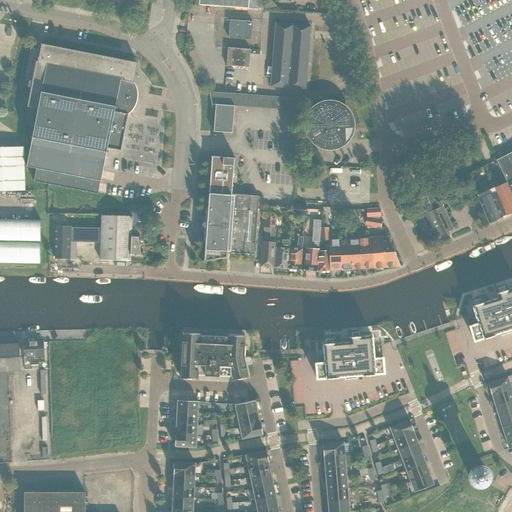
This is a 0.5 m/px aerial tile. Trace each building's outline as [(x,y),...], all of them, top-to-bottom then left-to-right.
[(259,8),(255,0),(199,0),(200,4),(247,7),(259,8)] [(271,10),(277,7),(271,0),(263,3),(266,9),(270,8),(271,10)] [(251,40),(252,22),(230,20),(228,38),(251,40)] [(305,89),(310,26),(276,23),(271,86),(305,89)] [(28,107),(24,126),(34,128),(26,166),(36,168),(33,181),(97,193),(100,181),(101,181),(107,148),(120,151),(128,114),(129,113),(129,112),(131,111),(133,109),(134,107),(135,104),(136,102),(137,99),(137,97),(137,95),(137,92),(136,90),(136,87),(135,85),(134,83),(132,80),(135,64),(43,46),(42,50),(30,48),(24,80),(32,81),(27,107),(28,107)] [(248,67),(250,49),(228,48),(226,66),(248,67)] [(232,133),(235,93),(209,91),(212,111),(215,112),(213,132),(232,133)] [(346,141),(347,140),(345,129),(352,128),(352,126),(352,124),(352,122),(352,120),(351,118),(350,116),(350,115),(349,113),(347,111),(346,110),(345,108),(343,107),(342,106),(340,105),(338,104),(336,103),(334,103),(332,102),(330,102),(328,102),(326,102),(324,103),(322,103),(320,104),(319,105),(317,106),(315,107),(314,108),(312,110),(311,111),(310,113),(309,114),(308,116),(307,118),(307,120),(306,122),(306,124),(306,126),(306,128),(307,130),(307,132),(308,134),(309,136),(310,137),(311,139),(312,141),(313,142),(315,143),(316,145),(318,146),(320,146),(322,147),(324,148),(326,148),(328,148),(330,148),(332,148),(334,148),(336,148),(337,147),(339,146),(341,145),(343,144),(344,143),(346,141)] [(0,191),(24,191),(23,147),(0,147),(0,191)] [(507,154),(495,160),(503,176),(508,186),(511,184),(511,166),(507,155),(507,154)] [(235,159),(235,158),(211,156),(211,157),(207,222),(204,222),(204,228),(206,228),(204,261),(203,261),(203,262),(227,258),(227,251),(230,251),(230,253),(254,255),(259,196),(234,194),(234,195),(231,195),(234,159),(235,159)] [(506,215),(511,212),(511,195),(508,186),(503,176),(495,160),(484,166),(493,188),(506,215)] [(312,174),(313,164),(305,164),(304,174),(312,174)] [(489,223),(506,215),(493,188),(477,195),(485,214),(489,223)] [(430,191),(414,199),(419,210),(422,209),(424,215),(436,209),(433,203),(436,202),(430,191)] [(305,214),(305,205),(293,204),(292,213),(305,214)] [(427,241),(453,229),(443,206),(436,209),(424,215),(417,218),(427,241)] [(139,215),(139,207),(132,207),(132,217),(131,256),(142,257),(143,257),(140,235),(138,235),(139,227),(138,227),(138,215),(139,215)] [(380,208),(366,209),(366,217),(380,219),(380,216),(380,208)] [(342,210),(334,210),(334,222),(342,221),(342,210)] [(101,242),(101,260),(130,261),(131,256),(132,217),(102,215),(101,228),(101,231),(101,242)] [(263,227),(276,228),(276,227),(274,227),(275,217),(264,216),(263,227)] [(0,262),(40,263),(40,220),(0,218),(0,262)] [(380,227),(381,220),(367,218),(365,225),(380,227)] [(306,248),(304,270),(317,271),(319,251),(320,230),(321,221),(314,220),(312,241),(314,241),(314,248),(306,248)] [(55,226),(54,259),(55,259),(55,256),(70,256),(70,241),(101,242),(101,231),(101,228),(71,227),(71,226),(71,227),(56,227),(56,226),(55,226)] [(275,237),(276,228),(263,227),(263,231),(270,232),(270,237),(275,237)] [(368,238),(369,237),(368,231),(365,231),(365,238),(358,238),(360,269),(369,268),(368,238)] [(378,237),(380,268),(399,266),(399,267),(400,266),(387,236),(378,237)] [(300,270),(303,237),(299,237),(296,248),(289,248),(288,269),(300,270)] [(369,268),(380,268),(378,237),(369,237),(368,238),(369,268)] [(273,267),(275,242),(266,242),(266,239),(262,238),(260,266),(273,267)] [(350,269),(360,269),(358,238),(348,239),(350,269)] [(287,269),(289,240),(282,239),(281,247),(276,247),(275,268),(287,269)] [(330,270),(339,270),(337,239),(328,240),(328,245),(330,270)] [(339,270),(350,269),(348,239),(337,239),(339,270)] [(317,271),(330,270),(328,245),(324,245),(324,250),(319,251),(317,271)] [(511,287),(496,293),(498,297),(472,305),(478,323),(469,326),(473,340),(482,337),(483,339),(495,336),(494,335),(500,333),(501,336),(511,332),(511,329),(511,287)] [(228,336),(199,335),(199,333),(183,333),(181,378),(197,379),(197,375),(231,376),(232,380),(247,377),(243,356),(244,335),(228,335),(228,336)] [(374,358),(372,335),(349,337),(349,342),(323,344),(324,362),(315,363),(317,379),(325,378),(326,379),(338,378),(338,377),(344,376),(344,380),(357,379),(356,375),(363,375),(363,376),(375,375),(375,374),(384,373),(382,358),(374,358)] [(44,362),(43,341),(22,343),(24,363),(26,363),(25,356),(29,356),(30,365),(39,365),(39,362),(44,362)] [(0,371),(20,370),(18,343),(0,344),(0,371)] [(456,360),(458,371),(468,369),(465,358),(456,360)] [(407,374),(412,391),(423,387),(418,371),(407,374)] [(511,388),(507,377),(487,383),(491,394),(511,388)] [(386,388),(389,397),(396,394),(393,386),(386,388)] [(511,399),(511,391),(511,388),(491,394),(495,405),(511,399)] [(38,399),(39,410),(49,410),(49,415),(42,415),(43,438),(52,437),(51,398),(38,399)] [(511,411),(511,399),(495,405),(498,416),(511,411)] [(177,412),(197,412),(198,401),(177,400),(177,412)] [(257,412),(255,400),(235,404),(228,404),(229,411),(236,409),(237,416),(257,412)] [(511,423),(511,411),(498,416),(502,427),(511,423)] [(197,424),(197,412),(177,412),(176,423),(197,424)] [(239,427),(260,423),(260,422),(257,412),(237,416),(239,427)] [(394,438),(414,431),(409,420),(389,427),(394,438)] [(196,435),(197,424),(176,423),(176,434),(178,435),(196,435)] [(260,423),(239,427),(242,439),(263,434),(260,423)] [(511,435),(511,423),(502,427),(505,438),(511,435)] [(398,449),(417,442),(413,431),(414,431),(394,438),(398,449)] [(178,435),(176,434),(175,434),(174,446),(196,447),(196,435),(178,435)] [(323,456),(344,454),(343,442),(322,444),(323,456)] [(402,460),(421,452),(417,442),(398,449),(402,460)] [(248,466),(269,462),(266,450),(245,455),(248,466)] [(406,470),(425,463),(421,452),(402,460),(406,470)] [(325,467),(345,465),(344,454),(323,456),(324,456),(325,467)] [(173,474),(194,475),(195,463),(174,462),(173,474)] [(250,478),(270,473),(268,463),(269,462),(248,466),(250,478)] [(410,481),(429,473),(425,463),(406,470),(410,481)] [(326,478),(346,477),(345,465),(325,467),(326,478)] [(478,486),(479,486),(481,485),(482,485),(484,484),(485,483),(486,482),(487,481),(488,480),(488,478),(489,477),(489,475),(488,474),(488,472),(487,471),(486,470),(485,468),(484,467),(483,467),(481,466),(480,466),(478,466),(477,466),(475,466),(474,467),(473,468),(471,469),(470,470),(470,471),(469,473),(469,474),(469,476),(469,477),(469,479),(469,480),(470,481),(471,483),(472,484),(474,484),(475,485),(476,486),(478,486)] [(253,489),(273,484),(270,473),(250,478),(253,489)] [(429,473),(410,481),(414,492),(434,485),(429,473)] [(194,486),(194,475),(173,474),(173,475),(174,475),(173,485),(194,486)] [(327,490),(347,488),(346,477),(326,478),(327,490)] [(255,500),(275,496),(273,484),(253,489),(255,500)] [(193,498),(194,486),(173,485),(173,497),(193,498)] [(328,501),(348,499),(347,488),(327,490),(328,501)] [(84,511),(85,492),(24,492),(23,511),(84,511)] [(257,511),(277,507),(275,496),(255,500),(257,511)] [(193,509),(193,498),(173,497),(172,508),(193,509)] [(328,511),(333,511),(349,511),(348,499),(328,501),(328,511)]
